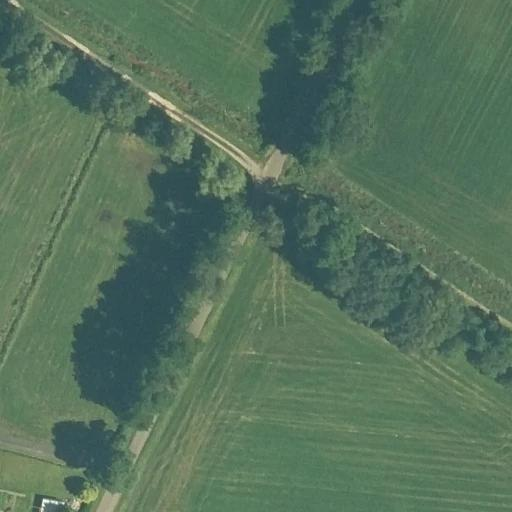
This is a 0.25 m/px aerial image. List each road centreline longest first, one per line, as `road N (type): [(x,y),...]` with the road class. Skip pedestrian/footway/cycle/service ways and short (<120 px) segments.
road 1 (residential): [(123,473),(357,0)]
road 2 (track): [(50,0),(283,145)]
road 3 (residential): [(123,473),(0,441)]
